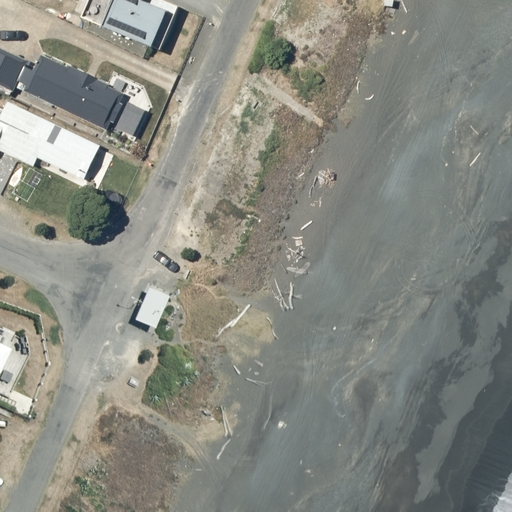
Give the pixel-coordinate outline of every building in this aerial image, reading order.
[(168,0),(96,0),(90,16),(168,49),(185,7),(168,0)] [(0,79),(116,130),(132,92),(47,54),(41,67),(0,48),(0,79)] [(8,111),(0,106),(0,149),(1,148),(38,166),(43,156),(90,179),(106,146),(13,101),(8,111)] [(163,293),(144,284),(126,324),(145,333),(163,293)] [(0,372),(12,348),(0,341),(0,372)]
